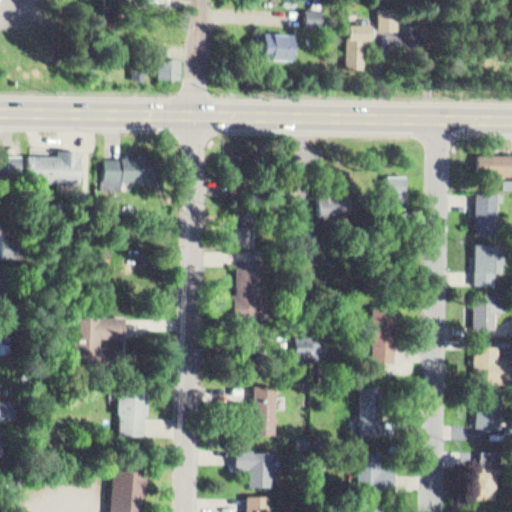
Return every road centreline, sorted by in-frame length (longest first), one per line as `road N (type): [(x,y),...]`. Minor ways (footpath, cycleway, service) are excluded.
road 1 (residential): [(194,511),(204,0)]
road 2 (secondary): [(511,118),(0,113)]
road 3 (residential): [(439,511),(444,118)]
